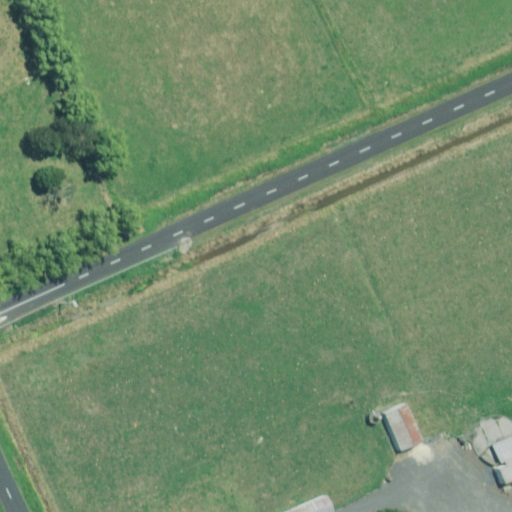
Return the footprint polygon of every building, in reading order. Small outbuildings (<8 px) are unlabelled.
[(383,330),(379,319),(367,324),(370,334),(383,330)] [(419,443),(404,406),(383,415),(399,452),(419,443)] [(511,458),(511,437),(487,448),(496,468),(489,471),(496,487),(511,480),(511,463),(510,459),(511,458)] [(210,505),(203,490),(177,501),(181,511),(217,511),(214,503),(210,505)] [(330,511),(323,495),(285,511),(330,511)]
